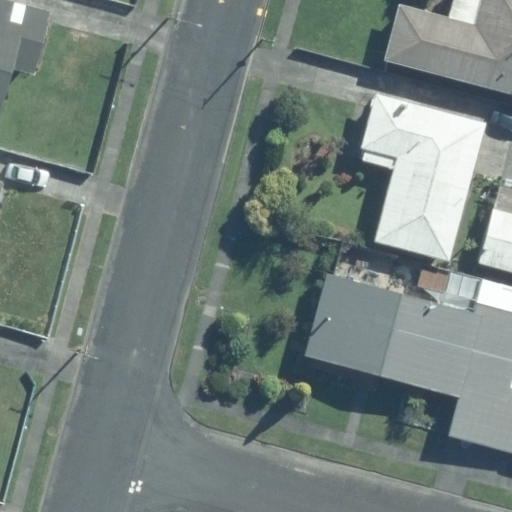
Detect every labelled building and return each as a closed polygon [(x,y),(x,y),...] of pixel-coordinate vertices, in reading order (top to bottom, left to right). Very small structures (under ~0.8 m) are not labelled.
[(399,6),(384,64),(511,96),(511,0),(450,0),(446,18),(399,6)] [(50,17),(0,1),(0,100),(9,71),(32,78),(50,17)] [(485,123),(374,93),(355,163),(389,172),(369,243),(447,264),(485,123)] [(511,211),(490,206),(475,264),(511,273),(511,211)] [(511,315),(323,270),(301,360),(456,397),(445,440),(511,455),(511,315)]
